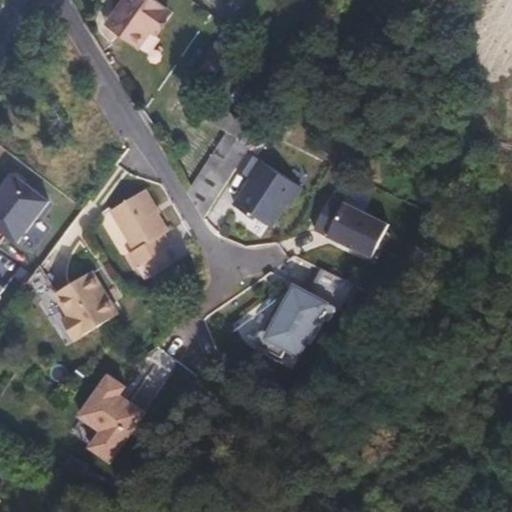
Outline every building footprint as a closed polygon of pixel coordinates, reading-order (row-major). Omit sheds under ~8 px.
[(173,10),(159,0),(128,0),(110,26),(142,50),(173,10)] [(207,57),(221,66),(232,50),(218,41),(207,57)] [(250,148),(261,132),(217,105),(206,120),(229,134),(250,148)] [(248,152),(250,148),(229,134),(189,192),(206,217),(237,169),(248,152)] [(303,188),(248,152),(237,169),(252,179),(236,204),(255,216),(256,214),(275,226),(289,203),(292,205),(303,188)] [(0,229),(17,243),(48,201),(14,175),(0,193),(0,229)] [(169,229),(144,188),(111,208),(136,248),(129,252),(138,266),(172,245),(165,232),(169,229)] [(390,226),(333,197),(316,231),(373,261),(390,226)] [(119,313),(94,269),(57,292),(69,315),(63,318),(76,339),(119,313)] [(44,270),(28,279),(40,298),(55,289),(44,270)] [(310,294),(293,285),(264,339),(300,358),(329,305),(338,309),(351,285),(322,270),(310,294)] [(128,386),(109,372),(78,415),(99,431),(89,445),(111,461),(148,411),(123,395),(128,386)]
